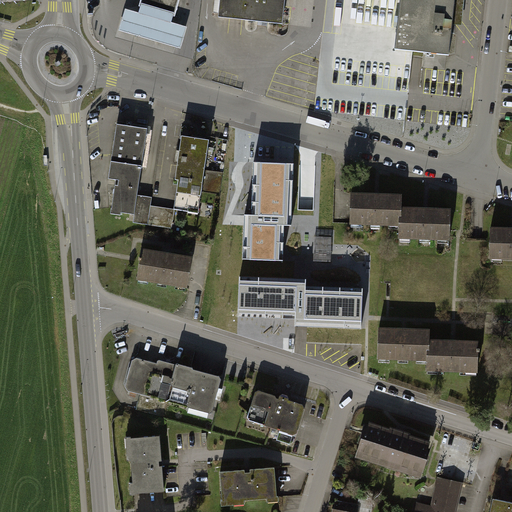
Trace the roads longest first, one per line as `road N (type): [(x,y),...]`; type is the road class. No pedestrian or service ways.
road 1 (residential): [(478,177),(88,69)]
road 2 (residential): [(350,386),(115,310),(85,309)]
road 3 (tertiary): [(85,309),(64,93)]
road 4 (tertiary): [(103,511),(85,309)]
road 5 (residential): [(478,177),(497,0)]
road 6 (residential): [(511,438),(350,386)]
road 7 (residential): [(350,386),(311,511)]
